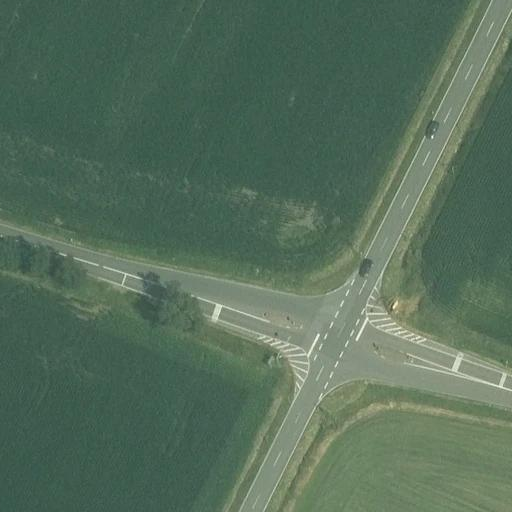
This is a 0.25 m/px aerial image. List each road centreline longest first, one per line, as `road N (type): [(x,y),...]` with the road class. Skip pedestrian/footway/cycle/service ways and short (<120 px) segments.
road 1 (secondary): [(507,0),(341,336)]
road 2 (tertiary): [(341,336),(0,236)]
road 3 (secondary): [(252,511),(341,336)]
road 4 (tertiary): [(511,388),(341,336)]
